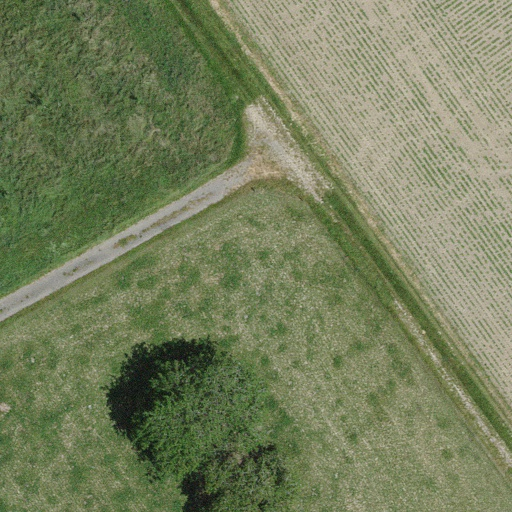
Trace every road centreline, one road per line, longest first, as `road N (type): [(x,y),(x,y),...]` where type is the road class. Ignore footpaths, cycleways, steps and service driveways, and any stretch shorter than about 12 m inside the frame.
road 1 (track): [(511,469),(172,0)]
road 2 (track): [(0,315),(282,156)]
